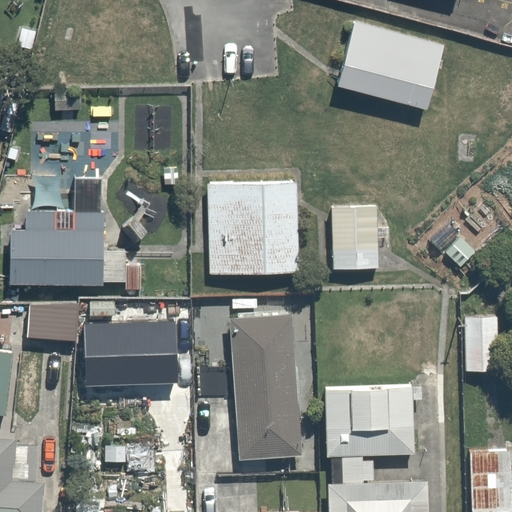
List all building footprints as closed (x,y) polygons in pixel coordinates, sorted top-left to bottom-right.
[(338,83),(428,107),(445,43),(355,18),(340,75),(338,83)] [(52,108),(81,107),(81,86),(51,87),(52,108)] [(175,206),(132,176),(121,190),(142,205),(129,224),(151,240),(175,206)] [(297,200),(297,179),(207,181),(210,271),(300,270),(297,200)] [(332,222),(333,267),(379,266),(379,236),(384,236),(389,236),(389,224),(377,225),(377,204),(332,205),(332,222)] [(10,281),(104,283),(104,279),(126,279),(127,263),(127,249),(105,248),(105,210),(26,208),(26,227),(11,227),(10,281)] [(127,263),(126,279),(126,287),(141,288),(142,263),(127,263)] [(511,266),(495,276),(511,305),(511,266)] [(338,291),(322,291),(322,317),(338,317),(338,291)] [(80,304),(25,301),(23,335),(78,338),(78,329),(79,312),(80,304)] [(239,457),(303,452),(293,310),(229,315),(239,457)] [(79,312),(78,329),(86,330),(85,351),(106,352),(108,313),(79,312)] [(500,315),(463,314),(463,371),(499,371),(500,315)] [(15,348),(0,346),(0,410),(6,412),(15,348)] [(190,359),(167,359),(168,402),(191,401),(190,359)] [(332,480),(328,480),(328,511),(428,511),(427,478),(364,480),(364,478),(374,477),(373,458),(363,458),(363,453),(415,452),(413,384),(324,386),(327,455),(331,455),(332,480)] [(0,434),(0,511),(45,511),(47,477),(26,476),(28,435),(0,434)] [(511,444),(468,447),(471,511),(482,511),(511,510),(511,444)]
